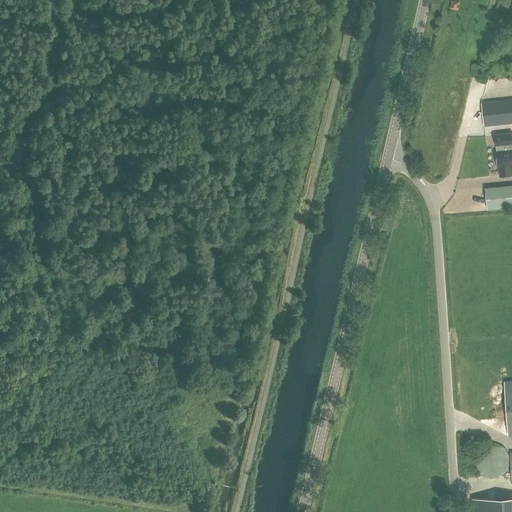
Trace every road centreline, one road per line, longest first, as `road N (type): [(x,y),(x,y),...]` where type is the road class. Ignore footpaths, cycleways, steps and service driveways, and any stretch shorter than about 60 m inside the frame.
road 1 (unclassified): [(456,511),(434,219),(422,188),(388,153)]
road 2 (tertiary): [(302,511),(388,153)]
road 3 (tertiary): [(388,153),(425,0)]
